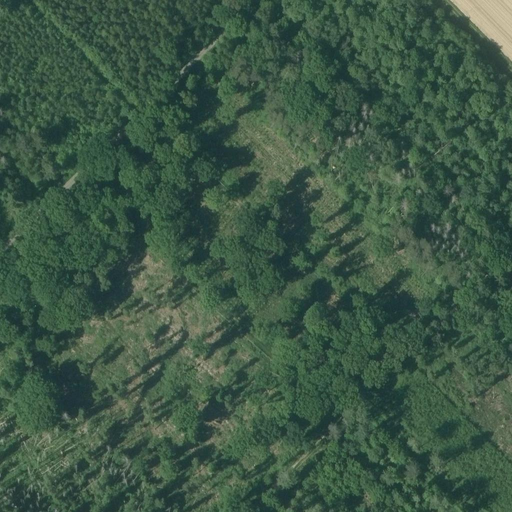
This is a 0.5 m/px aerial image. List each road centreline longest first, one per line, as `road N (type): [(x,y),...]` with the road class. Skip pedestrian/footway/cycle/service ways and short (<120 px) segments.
road 1 (track): [(245,511),(511,246)]
road 2 (unclassified): [(255,0),(0,251)]
